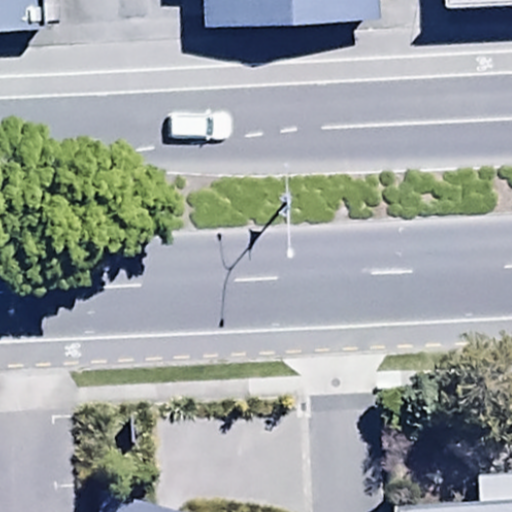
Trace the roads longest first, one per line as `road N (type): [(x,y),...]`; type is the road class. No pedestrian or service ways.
road 1 (trunk): [(0,134),(511,124)]
road 2 (trunk): [(489,264),(0,295)]
